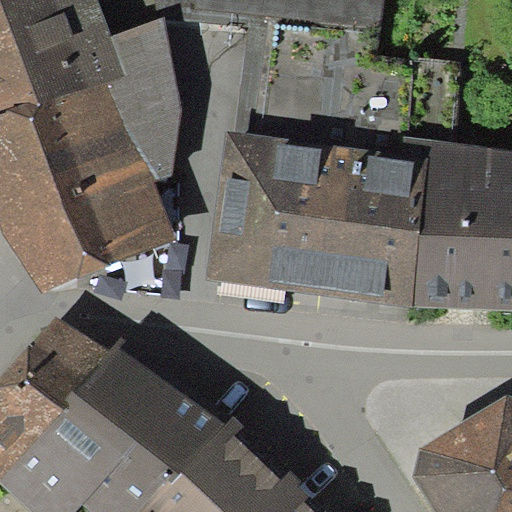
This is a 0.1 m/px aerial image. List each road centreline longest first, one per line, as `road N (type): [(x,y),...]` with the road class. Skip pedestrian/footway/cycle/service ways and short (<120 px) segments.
road 1 (residential): [(18,306),(58,306),(195,340),(274,345)]
road 2 (residential): [(274,345),(511,352)]
road 3 (residential): [(274,345),(393,511)]
